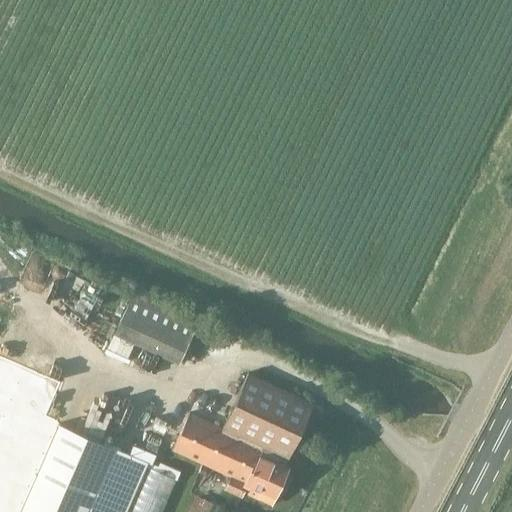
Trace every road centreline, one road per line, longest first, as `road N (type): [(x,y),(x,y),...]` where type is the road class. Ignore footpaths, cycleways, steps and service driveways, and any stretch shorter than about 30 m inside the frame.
road 1 (track): [(0,174),(334,321),(490,370)]
road 2 (unclassified): [(511,328),(418,511)]
road 3 (track): [(95,371),(0,276)]
